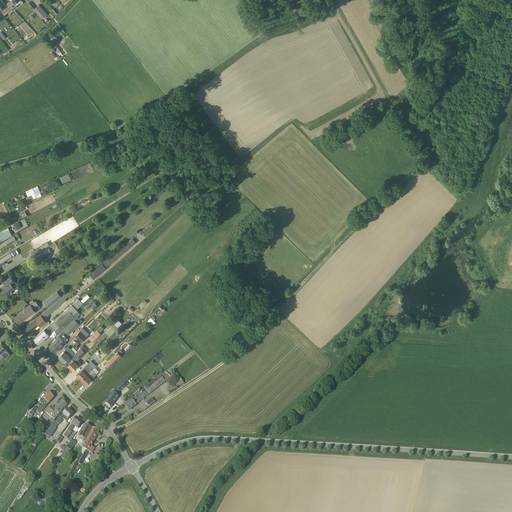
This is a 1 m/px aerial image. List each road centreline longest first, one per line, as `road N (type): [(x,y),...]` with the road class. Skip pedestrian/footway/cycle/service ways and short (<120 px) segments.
road 1 (track): [(391,104),(431,151),(428,162),(233,354),(110,432)]
road 2 (tertiary): [(131,467),(210,437),(511,457)]
road 3 (tertiary): [(131,467),(106,426),(0,313)]
